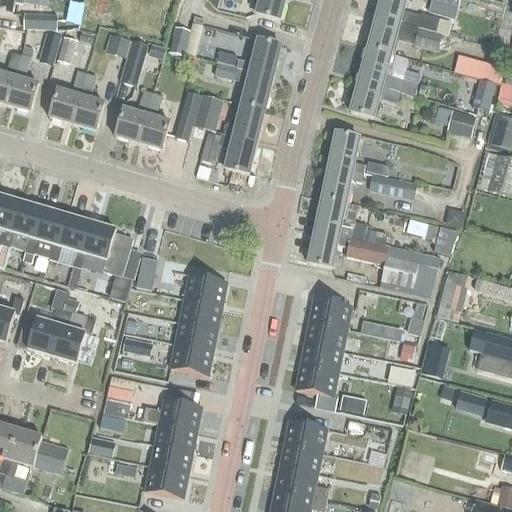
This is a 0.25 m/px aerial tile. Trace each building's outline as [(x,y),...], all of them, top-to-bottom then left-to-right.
[(0,0),(0,16),(12,18),(14,6),(23,7),(23,5),(46,9),(47,0),(0,0)] [(260,0),(256,17),(279,23),(285,0),(260,0)] [(381,0),(378,12),(376,19),(384,21),(399,25),(415,29),(418,30),(445,38),(449,24),(421,16),(420,18),(402,13),(405,0),(381,0)] [(24,17),(24,31),(56,32),(56,18),(24,17)] [(374,25),(367,50),(390,57),(394,42),(395,40),(410,45),(415,29),(399,25),(384,21),(376,19),(374,25)] [(191,55),(202,57),(205,43),(247,52),(250,38),(197,27),(191,55)] [(168,56),(184,59),(190,34),(174,30),(168,56)] [(81,35),(79,43),(91,47),(93,39),(81,35)] [(38,65),(53,69),(61,40),(46,36),(38,65)] [(110,39),(107,49),(126,54),(129,45),(110,39)] [(56,64),(69,68),(76,44),(64,40),(56,64)] [(238,63),(236,72),(249,75),(264,79),(272,81),(274,75),(280,48),(257,42),(251,66),(238,63)] [(133,47),(123,84),(136,87),(146,51),(133,47)] [(360,76),(359,82),(366,85),(382,89),(399,94),(414,98),(417,87),(402,83),(405,72),(408,62),(390,57),(367,50),(360,76)] [(464,54),(458,72),(505,88),(511,70),(464,54)] [(13,57),(9,70),(17,72),(21,59),(13,57)] [(21,59),(17,72),(26,75),(30,62),(22,59),(21,59)] [(216,67),(214,77),(233,82),(233,81),(236,72),(216,67)] [(0,76),(0,106),(7,109),(17,72),(9,70),(6,78),(0,76)] [(17,72),(7,109),(30,116),(38,87),(24,83),(26,75),(17,72)] [(236,72),(233,81),(246,85),(241,107),(264,113),(271,87),(272,81),(264,79),(249,75),(236,72)] [(79,76),(75,89),(84,92),(88,78),(79,76)] [(88,78),(84,92),(93,94),(96,81),(88,78)] [(357,89),(350,115),(373,121),(377,104),(380,97),(397,101),(399,94),(382,89),(366,85),(359,82),(357,89)] [(58,93),(50,121),(73,128),(84,92),(75,89),(73,97),(58,93)] [(84,92),(73,128),(96,135),(105,106),(90,102),(93,94),(84,92)] [(144,94),(141,108),(149,110),(153,97),(144,94)] [(187,95),(174,141),(187,145),(200,99),(187,95)] [(153,97),(149,110),(158,113),(162,99),(153,97)] [(193,129),(214,135),(223,104),(201,98),(193,129)] [(124,112),(116,140),(139,147),(149,110),(141,108),(140,107),(137,116),(124,112)] [(225,127),(222,137),(248,143),(256,145),(258,139),(264,113),(241,107),(235,130),(225,127)] [(149,110),(139,147),(162,153),(170,125),(156,121),(158,113),(149,110)] [(446,135),(470,141),(476,120),(452,114),(446,135)] [(496,121),(489,147),(504,152),(509,134),(511,126),(496,121)] [(200,162),(214,166),(219,148),(221,139),(207,135),(200,162)] [(330,162),(328,169),(336,170),(362,176),(364,167),(354,165),(359,141),(335,136),(330,162)] [(222,137),(219,148),(230,151),(225,172),(248,178),(254,151),(256,145),(248,143),(222,137)] [(478,191),(511,200),(511,162),(488,156),(478,191)] [(367,164),(365,174),(385,178),(387,169),(367,164)] [(327,175),(321,201),(345,206),(350,183),(360,186),(362,176),(336,170),(328,169),(327,175)] [(404,185),(373,178),(370,192),(412,201),(415,187),(404,185)] [(0,248),(4,234),(11,236),(20,205),(0,198),(0,248)] [(316,227),(315,233),(322,235),(338,238),(349,241),(363,244),(365,233),(366,228),(352,225),(356,208),(345,206),(321,201),(316,227)] [(0,248),(0,249),(0,270),(4,271),(10,250),(24,254),(28,241),(35,243),(44,212),(20,205),(11,236),(4,234),(0,248)] [(24,254),(22,263),(31,266),(34,258),(48,262),(52,248),(58,250),(68,219),(44,212),(35,243),(28,241),(24,254)] [(48,262),(48,263),(57,265),(71,270),(76,255),(82,257),(91,226),(68,219),(58,250),(52,248),(48,262)] [(73,270),(68,288),(76,290),(82,269),(121,281),(122,280),(131,249),(133,242),(114,237),(115,233),(91,226),(82,257),(76,255),(71,270),(73,270)] [(432,228),(426,251),(447,256),(452,231),(439,228),(439,230),(432,228)] [(313,240),(308,266),(331,271),(336,248),(347,250),(345,259),(384,268),(379,290),(430,301),(440,262),(349,241),(338,238),(322,235),(315,233),(313,240)] [(141,260),(138,276),(154,279),(157,263),(141,260)] [(222,310),(227,286),(190,278),(185,302),(222,310)] [(448,284),(445,310),(464,312),(468,287),(448,284)] [(0,345),(6,347),(15,317),(20,318),(24,303),(16,301),(11,315),(0,311),(0,345)] [(180,326),(217,334),(222,310),(185,302),(180,326)] [(313,302),(309,327),(346,334),(351,310),(313,302)] [(27,353),(53,362),(63,331),(69,332),(73,318),(55,312),(51,327),(36,322),(27,353)] [(412,322),(408,336),(419,339),(422,325),(412,322)] [(53,362),(55,362),(78,369),(87,338),(92,340),(97,325),(88,323),(83,337),(69,333),(69,332),(63,331),(53,362)] [(180,326),(176,347),(213,355),(217,334),(180,326)] [(309,327),(304,348),(341,355),(346,334),(309,327)] [(362,327),(360,336),(399,344),(401,335),(362,327)] [(480,357),(476,374),(511,384),(511,345),(473,335),(468,354),(480,357)] [(425,375),(447,379),(453,349),(430,345),(425,375)] [(170,371),(208,379),(213,355),(176,347),(170,371)] [(304,348),(300,369),(337,376),(341,355),(304,348)] [(300,369),(295,393),(332,401),(337,376),(300,369)] [(111,379),(107,398),(130,404),(135,385),(111,379)] [(397,390),(395,399),(408,402),(410,393),(397,390)] [(455,409),(470,413),(475,397),(460,392),(455,409)] [(484,425),(511,433),(511,408),(490,402),(484,425)] [(164,404),(159,428),(196,435),(201,411),(164,404)] [(289,425),(284,449),(321,457),(326,432),(289,425)] [(0,460),(1,461),(8,463),(17,433),(0,427),(0,460)] [(159,428),(155,449),(192,457),(196,435),(159,428)] [(1,461),(0,465),(0,476),(5,478),(1,491),(22,497),(26,484),(14,480),(18,466),(31,470),(32,470),(33,467),(60,475),(67,452),(40,444),(41,439),(40,439),(40,440),(17,433),(8,463),(1,461)] [(91,441),(88,452),(100,455),(103,443),(91,441)] [(155,449),(151,470),(188,478),(192,457),(155,449)] [(284,449),(279,470),(317,478),(321,457),(284,449)] [(511,461),(503,459),(500,472),(511,475),(511,461)] [(151,470),(146,495),(183,502),(188,478),(151,470)] [(279,470),(275,494),(312,502),(326,504),(328,493),(314,490),(317,478),(279,470)] [(412,511),(418,492),(399,486),(391,511),(412,511)] [(275,494),(270,511),(324,511),(326,504),(312,502),(275,494)] [(511,499),(501,497),(497,508),(510,511),(511,511),(511,508),(511,499)]
